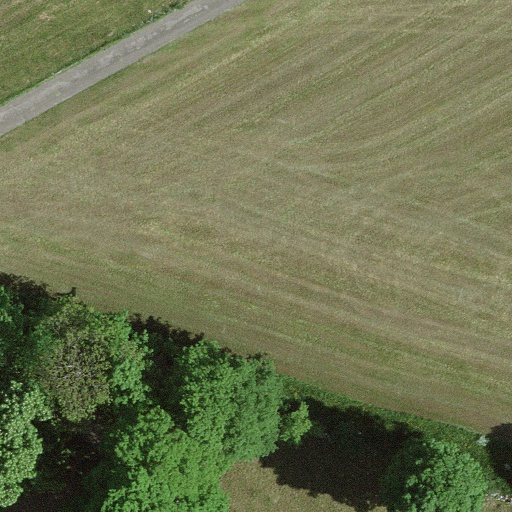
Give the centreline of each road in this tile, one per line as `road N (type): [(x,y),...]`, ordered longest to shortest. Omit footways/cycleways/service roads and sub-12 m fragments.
road 1 (unclassified): [(207,511),(0,337)]
road 2 (unclassified): [(0,104),(189,0)]
